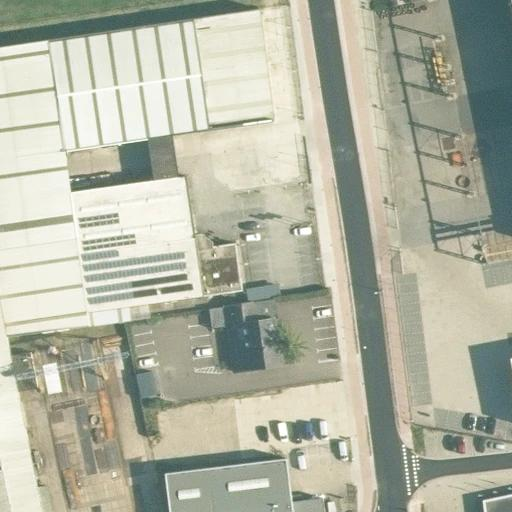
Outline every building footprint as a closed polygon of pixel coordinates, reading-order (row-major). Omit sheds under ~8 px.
[(71,191),(80,252),(196,236),(187,175),(71,191)] [(204,296),(243,290),(236,243),(206,247),(205,237),(202,235),(196,236),(204,296)] [(196,236),(80,252),(90,325),(131,319),(129,306),(204,296),(196,236)] [(490,361),(492,360),(511,357),(511,356),(511,278),(477,286),(480,302),(470,304),(479,352),(480,353),(480,355),(481,356),(482,358),(483,359),(485,360),(487,360),(488,361),(490,361)] [(0,511),(43,511),(8,335),(0,295),(0,511)] [(213,327),(229,325),(235,372),(283,365),(281,347),(277,347),(273,318),(256,321),(253,301),(211,309),(211,308),(210,308),(213,327)] [(141,398),(158,394),(153,371),(139,373),(136,374),(141,398)] [(325,511),(323,497),(293,501),(287,458),(166,473),(170,511),(325,511)] [(511,511),(511,494),(483,500),(484,511),(511,511)]
